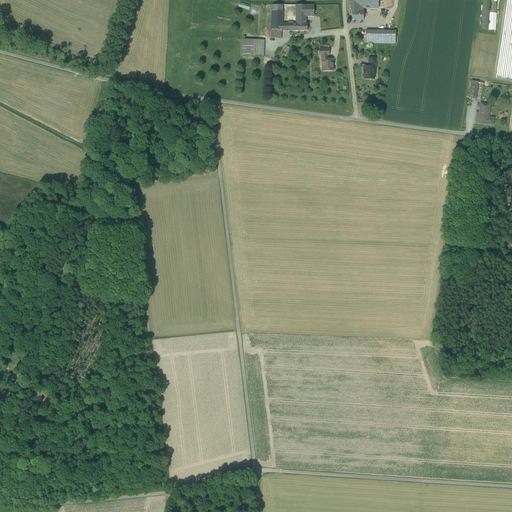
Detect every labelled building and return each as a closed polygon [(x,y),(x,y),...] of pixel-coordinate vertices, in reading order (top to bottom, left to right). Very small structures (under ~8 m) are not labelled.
[(377,0),(348,0),(348,5),(354,5),(354,7),(357,7),(357,8),(363,8),(378,8),(377,0)] [(490,0),(487,0),(482,0),(481,30),(487,30),(489,1),(490,0)] [(283,5),(266,5),(265,29),(281,31),(282,31),(282,25),(283,5)] [(314,5),(294,5),(295,21),(306,21),(306,17),(314,17),(314,5)] [(363,8),(357,8),(357,7),(354,7),(354,5),(348,5),(348,11),(352,11),(352,20),(363,20),(363,8)] [(306,21),(295,21),(295,23),(295,25),(294,25),(295,31),(307,31),(307,24),(306,25),(306,21)] [(395,31),(365,31),(365,43),(395,43),(395,31)] [(264,40),(242,39),(242,55),(264,56),(264,40)] [(332,60),(326,60),(326,55),(321,55),(321,60),(322,60),(323,60),(323,64),(322,65),(322,67),(324,68),(325,68),(325,70),(325,71),(332,71),(332,60)] [(374,71),(374,67),(368,67),(365,67),(365,71),(364,71),(364,74),(365,75),(365,79),(372,79),(372,75),(374,75),(375,74),(375,73),(374,71)] [(478,87),(471,86),(469,99),(476,100),(478,87)] [(490,105),(480,104),(478,123),(493,125),(493,120),(488,119),(487,119),(488,112),(489,112),(490,105)]
